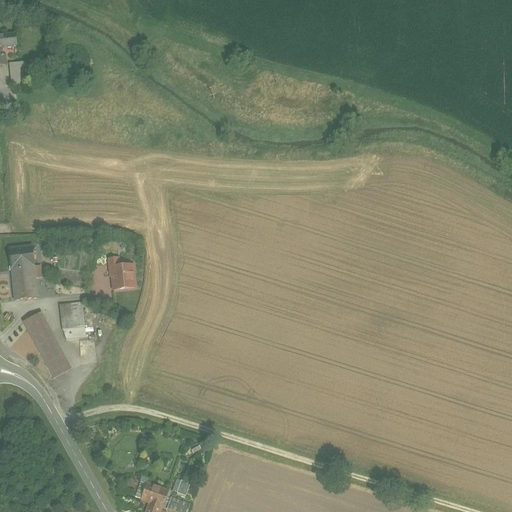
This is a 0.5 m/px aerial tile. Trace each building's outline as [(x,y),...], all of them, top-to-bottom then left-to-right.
[(18,34),(0,35),(0,68),(8,67),(7,52),(20,51),(18,34)] [(26,64),(11,65),(14,87),(28,85),(26,64)] [(36,246),(12,249),(18,307),(42,304),(36,246)] [(121,260),(108,261),(112,294),(137,291),(135,267),(122,268),(121,260)] [(86,308),(64,311),(67,336),(89,333),(86,308)] [(65,354),(46,319),(27,329),(46,364),(65,354)] [(190,488),(179,483),(176,491),(187,495),(190,488)] [(155,489),(147,486),(140,506),(152,510),(150,511),(163,511),(170,494),(162,492),(161,495),(154,492),(155,489)] [(169,509),(178,511),(188,511),(191,503),(173,497),(169,509)]
